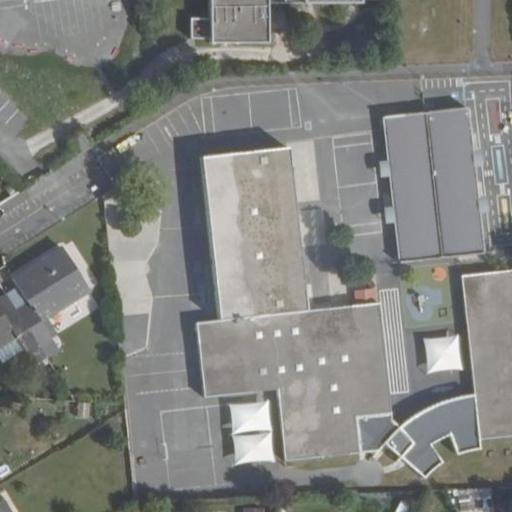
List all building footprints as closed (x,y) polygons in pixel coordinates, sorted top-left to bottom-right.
[(206,0),(207,18),(187,18),(187,40),(206,40),(207,45),(264,44),(264,3),(300,2),(301,4),(360,4),(360,0),(206,0)] [(483,254),(467,110),(385,117),(400,262),(483,254)] [(71,161),(85,152),(78,141),(64,149),(71,161)] [(191,323),(199,397),(274,390),(282,462),(376,452),(382,445),(423,480),(429,472),(440,463),(429,445),(446,436),(455,455),(463,451),(476,449),(476,440),(511,436),(511,274),(462,279),(472,398),(457,400),(436,407),(418,415),(409,421),(397,430),(393,426),(379,305),(305,312),(286,150),(196,159),(214,320),(191,323)] [(109,204),(117,198),(112,190),(95,201),(99,206),(107,202),(109,204)] [(37,322),(86,293),(59,251),(10,281),(15,290),(26,306),(13,313),(35,349),(48,341),(37,322)] [(26,306),(15,290),(3,298),(13,313),(26,306)] [(0,321),(13,313),(3,298),(0,299),(0,321)] [(35,349),(13,313),(0,321),(0,345),(11,339),(22,356),(35,349)] [(421,339),(427,373),(460,367),(454,334),(421,339)] [(229,403),(231,461),(269,460),(268,402),(229,403)]
